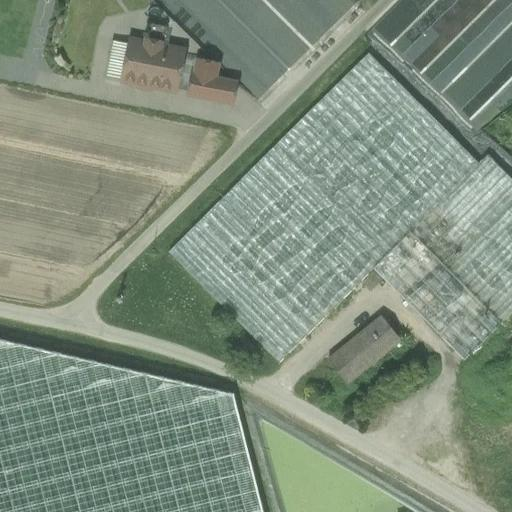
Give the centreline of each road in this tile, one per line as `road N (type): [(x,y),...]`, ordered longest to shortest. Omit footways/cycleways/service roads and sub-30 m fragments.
road 1 (unclassified): [(477,511),(231,373),(0,310)]
road 2 (track): [(388,0),(62,323)]
road 3 (track): [(362,442),(444,366),(439,349),(387,303),(375,302),(274,395)]
